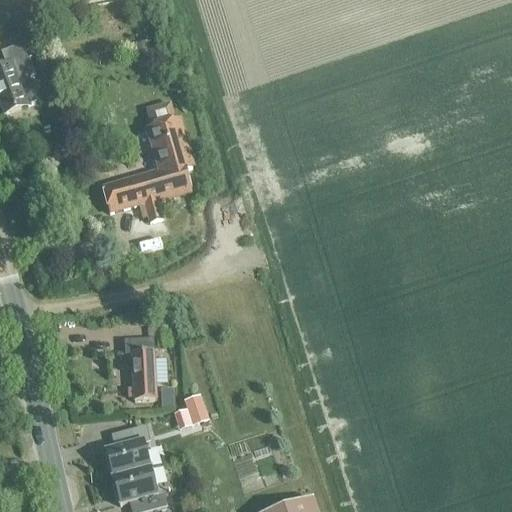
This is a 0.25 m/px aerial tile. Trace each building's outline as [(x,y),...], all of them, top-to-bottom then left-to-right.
[(132,48),(136,68),(153,65),(149,44),(132,48)] [(31,56),(37,54),(33,45),(27,47),(27,46),(2,56),(7,70),(0,72),(0,104),(5,119),(26,111),(39,105),(31,82),(36,79),(30,62),(33,61),(31,56)] [(152,224),(164,221),(159,204),(192,194),(186,173),(193,171),(180,124),(148,133),(159,174),(105,190),(113,217),(147,207),(152,224)] [(38,147),(41,165),(54,163),(50,144),(38,147)] [(56,175),(61,186),(79,178),(73,166),(56,175)] [(155,330),(156,349),(168,349),(167,329),(155,330)] [(132,405),(157,404),(153,343),(123,344),(124,358),(130,357),(132,405)] [(200,400),(184,405),(189,421),(197,418),(200,426),(208,423),(200,400)] [(111,482),(150,472),(143,446),(148,445),(144,431),(112,440),(115,452),(105,454),(104,454),(111,482)] [(150,472),(111,482),(118,509),(120,509),(120,508),(129,506),(130,511),(156,511),(165,510),(161,496),(157,497),(150,472)] [(282,511),(315,511),(312,502),(282,511)]
